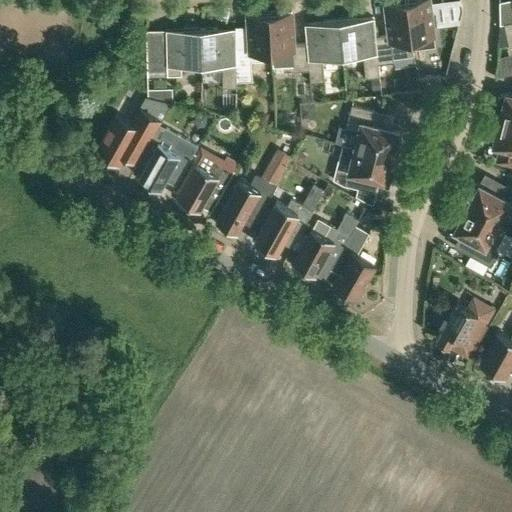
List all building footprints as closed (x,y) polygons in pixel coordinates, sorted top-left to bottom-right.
[(412,45),(407,0),(385,3),(389,35),(376,37),(378,63),(393,61),(393,56),(413,53),(412,45)] [(429,0),(407,0),(412,45),(434,43),(429,0)] [(291,11),(269,13),(272,59),(272,65),(293,64),(293,70),(309,69),(306,43),(293,44),(291,11)] [(249,46),(236,47),(237,81),(252,80),(251,60),(272,59),(269,13),(247,14),(249,46)] [(379,76),(378,63),(376,37),(374,16),(339,20),(343,56),(363,54),(365,77),(379,76)] [(322,58),(343,56),(339,20),(305,23),(306,43),(309,69),(310,82),(324,81),(322,58)] [(237,86),(237,81),(236,47),(235,27),(200,28),(201,64),(201,69),(222,68),(222,87),(237,86)] [(201,64),(200,28),(166,28),(166,46),(147,47),(147,60),(147,75),(167,75),(181,74),(181,65),(201,64)] [(441,88),(440,74),(416,77),(417,91),(441,88)] [(171,88),(147,89),(148,95),(171,101),(171,88)] [(511,121),(511,93),(505,92),(505,93),(503,93),(502,94),(501,94),(499,95),(499,96),(498,97),(497,99),(497,100),(497,102),(497,103),(498,105),(499,106),(500,107),(501,108),(498,118),(511,121)] [(136,163),(146,146),(161,120),(171,102),(148,95),(145,95),(131,120),(116,112),(94,151),(107,158),(107,162),(114,166),(118,164),(119,165),(124,156),(136,163)] [(315,103),(301,103),(302,117),(315,116),(315,103)] [(358,130),(354,146),(393,156),(396,146),(400,145),(402,136),(399,133),(399,131),(374,125),(377,111),(351,105),(346,127),(358,130)] [(511,121),(498,118),(496,128),(494,128),(493,129),(492,129),(491,130),(490,131),(489,133),(488,134),(488,136),(488,137),(488,138),(489,140),(490,141),(491,142),(492,143),(492,144),(500,146),(496,160),(511,164),(511,121)] [(179,134),(171,148),(158,141),(157,142),(158,142),(139,175),(138,176),(160,188),(161,187),(160,186),(172,166),(182,172),(198,145),(179,134)] [(387,181),(387,179),(392,178),(394,169),(391,166),(393,156),(354,146),(342,143),(338,159),(333,179),(343,185),(358,189),(362,175),(387,181)] [(237,229),(242,220),(252,203),(262,209),(293,155),(277,147),(261,175),(259,174),(256,172),(250,183),(239,177),(238,178),(239,178),(216,218),(216,217),(215,219),(220,221),(218,225),(230,232),(232,228),(237,231),(237,230),(237,229)] [(298,150),(292,159),(302,165),(307,155),(298,150)] [(199,208),(200,205),(206,195),(216,201),(222,191),(234,170),(231,168),(235,161),(223,154),(220,161),(215,159),(209,169),(196,162),(196,163),(178,196),(177,196),(177,197),(180,199),(180,204),(191,209),(195,207),(198,209),(199,208)] [(475,181),(467,195),(471,197),(466,206),(498,223),(504,212),(507,211),(511,213),(511,187),(507,185),(501,196),(475,181)] [(314,182),(302,203),(313,209),(324,188),(314,182)] [(288,206),(276,200),(276,201),(255,239),(254,239),(254,240),(261,245),(262,249),(269,253),(273,251),(275,252),(276,251),(275,251),(290,225),(300,231),(313,209),(302,203),(292,198),(288,206)] [(461,216),(457,214),(450,228),(476,242),(466,260),(487,272),(502,244),(490,238),(498,223),(466,206),(461,216)] [(293,261),(292,262),(296,264),(296,268),(306,274),(310,272),(314,274),(314,273),(325,254),(335,259),(349,234),(318,217),(312,227),(311,228),(293,261)] [(333,283),(332,283),(332,284),(357,298),(357,297),(375,264),(376,264),(376,263),(357,253),(369,232),(355,224),(349,234),(335,259),(330,268),(338,273),(333,283)] [(467,306),(457,300),(448,316),(444,314),(438,324),(442,327),(436,338),(467,355),(470,350),(474,353),(490,324),(486,322),(494,307),(473,296),(467,306)] [(511,333),(510,337),(498,330),(497,331),(497,332),(480,362),(479,363),(489,368),(489,373),(496,376),(499,374),(503,376),(504,375),(503,375),(511,359),(511,333)]
